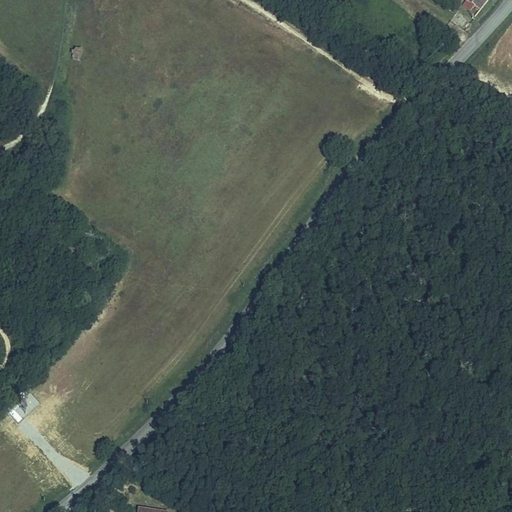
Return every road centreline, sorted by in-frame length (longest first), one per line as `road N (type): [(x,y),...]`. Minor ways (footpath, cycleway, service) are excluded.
road 1 (tertiary): [(55,511),(200,372),(403,107),(511,0)]
road 2 (track): [(248,0),(403,107)]
road 3 (track): [(0,147),(44,111),(57,86),(69,0)]
